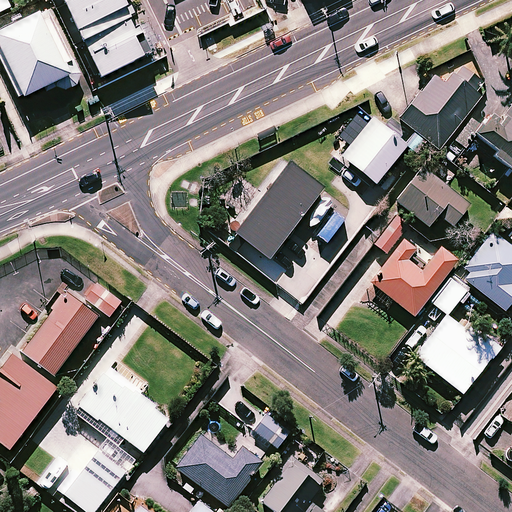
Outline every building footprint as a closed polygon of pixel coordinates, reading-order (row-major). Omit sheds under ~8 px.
[(127,0),(64,0),(99,73),(150,50),(127,0)] [(77,84),(80,72),(52,9),(0,32),(0,43),(24,97),(50,86),(58,89),(68,90),(77,84)] [(397,118),(414,132),(406,143),(417,151),(426,141),(437,149),(486,85),(461,66),(447,84),(435,75),(423,90),(420,88),(397,118)] [(511,103),(500,119),(492,113),(476,134),(495,149),(490,155),(511,171),(511,170),(511,103)] [(407,145),(372,118),(342,157),(376,184),(407,145)] [(285,143),(279,132),(252,146),(258,158),(285,143)] [(323,188),(289,162),(234,231),(268,258),(323,188)] [(471,206),(422,167),(395,201),(430,229),(442,214),(456,225),(471,206)] [(511,225),(511,211),(504,205),(493,219),(508,230),(511,225)] [(413,316),(457,260),(444,250),(398,214),(374,244),(389,255),(380,266),(369,281),(413,316)] [(511,244),(497,232),(470,267),(470,280),(509,310),(511,306),(511,244)] [(469,286),(454,273),(429,303),(445,316),(469,286)] [(121,301),(95,283),(83,299),(109,317),(121,301)] [(52,385),(102,319),(67,292),(19,355),(12,350),(0,365),(0,443),(11,452),(59,390),(52,385)] [(464,328),(448,315),(416,355),(463,393),(502,345),(487,333),(477,345),(461,332),(464,328)] [(196,370),(174,352),(167,361),(189,378),(196,370)] [(136,388),(133,392),(105,371),(81,404),(75,412),(118,444),(124,436),(144,452),(169,419),(151,406),(154,402),(136,388)] [(290,431),(265,413),(252,430),(276,449),(290,431)] [(235,452),(201,428),(175,465),(233,505),(270,453),(247,436),(235,452)] [(325,485),(294,462),(265,501),(279,511),(327,511),(313,501),(325,485)] [(0,511),(8,511),(0,493),(0,511)] [(215,511),(199,500),(189,511),(215,511)]
